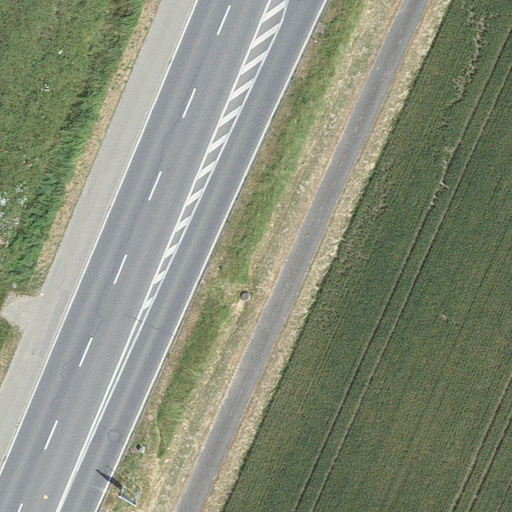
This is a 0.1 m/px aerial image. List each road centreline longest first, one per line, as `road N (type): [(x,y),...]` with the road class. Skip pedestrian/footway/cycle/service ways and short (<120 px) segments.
road 1 (unclassified): [(426,0),(197,511)]
road 2 (primary): [(266,0),(42,511)]
